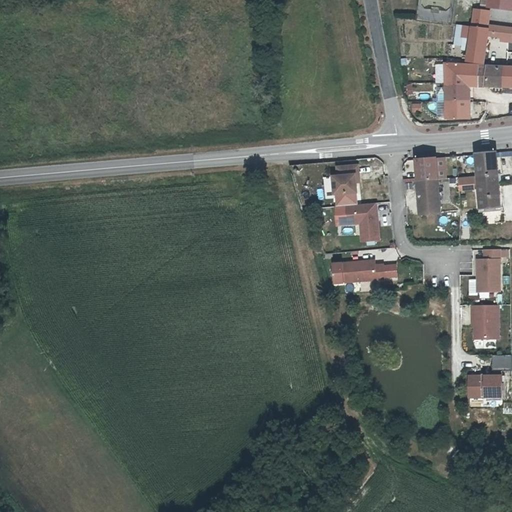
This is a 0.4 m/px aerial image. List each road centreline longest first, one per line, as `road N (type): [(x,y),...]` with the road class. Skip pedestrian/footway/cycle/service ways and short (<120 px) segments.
road 1 (secondary): [(0,177),(391,145)]
road 2 (residential): [(457,260),(414,251),(404,241),(391,145)]
road 3 (tertiary): [(370,0),(402,144)]
